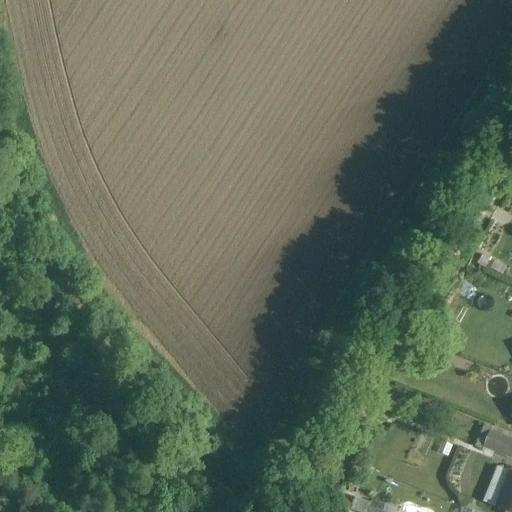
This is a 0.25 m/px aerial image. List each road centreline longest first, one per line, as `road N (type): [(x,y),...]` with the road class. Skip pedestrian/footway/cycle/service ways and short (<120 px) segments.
road 1 (track): [(328,501),(364,405),(511,174)]
road 2 (track): [(190,432),(151,457),(48,424),(0,444)]
